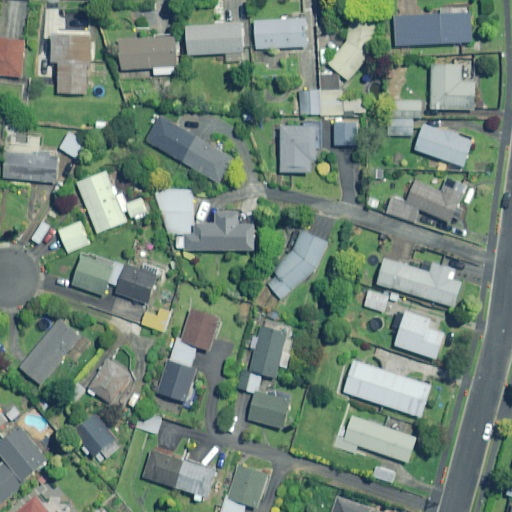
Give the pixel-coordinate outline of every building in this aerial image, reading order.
[(468,12),(468,8),(443,9),(443,14),(394,16),(396,54),(409,53),(409,46),(473,43),(472,12),(468,12)] [(262,49),(307,47),(306,20),(255,22),(256,49),(262,49)] [(245,61),(242,23),(187,27),(189,56),(227,53),(228,62),(245,61)] [(378,30),(353,23),(347,45),(330,64),(348,80),(371,55),(378,30)] [(92,37),(52,36),(51,64),(60,64),(59,93),(87,94),(88,66),(91,66),(92,37)] [(178,74),(175,36),(120,41),(122,71),(155,68),(155,76),(178,74)] [(0,40),(0,75),(23,77),(26,42),(0,40)] [(461,83),(462,66),(433,66),(432,109),(475,110),(476,83),(461,83)] [(354,101),(343,101),(343,93),(299,91),(298,114),(342,116),(342,111),(354,111),(354,114),(367,114),(368,99),(355,98),(354,101)] [(389,117),(413,118),(421,119),(421,102),(390,101),(389,117)] [(234,159),(161,116),(146,141),(220,184),(234,159)] [(323,126),(319,126),(281,125),(280,173),(312,174),(312,161),(318,161),(319,150),(323,150),(323,126)] [(358,125),(335,125),(335,146),(358,146),(358,125)] [(473,142),(425,125),(416,150),(465,167),(473,142)] [(86,142),(71,133),(61,149),(77,158),(86,142)] [(57,183),(59,157),(10,154),(8,179),(57,183)] [(97,234),(127,222),(124,213),(130,211),(133,220),(148,214),(142,199),(127,205),(123,194),(116,197),(107,172),(78,184),(97,234)] [(443,191),(415,179),(405,203),(393,198),(387,212),(414,223),(419,210),(451,223),(464,191),(446,184),(443,191)] [(192,191),(154,191),(170,233),(182,233),(182,251),(257,251),(257,225),(240,225),(240,212),(218,212),(218,224),(192,224),(192,191)] [(91,244),(81,222),(60,232),(69,254),(91,244)] [(330,242),(304,231),(289,257),(270,273),(273,276),(263,283),(279,303),(318,270),(330,242)] [(119,286),(121,287),(127,266),(125,266),(116,263),(83,253),(73,286),(106,296),(110,283),(119,286)] [(431,273),(385,259),(377,284),(455,307),(462,283),(453,281),(456,271),(433,264),(431,273)] [(173,311),(149,304),(158,276),(127,266),(121,287),(112,316),(143,325),(167,333),(173,311)] [(388,296),(368,290),(364,306),(384,312),(388,296)] [(170,361),(191,368),(199,347),(211,351),(222,320),(193,310),(183,340),(177,339),(170,361)] [(431,320),(406,312),(395,345),(437,359),(445,335),(428,329),(431,320)] [(291,327),(264,319),(258,337),(255,336),(251,351),(255,352),(249,371),(243,369),(237,388),(257,394),(263,374),(277,379),(281,367),(288,369),(297,339),(288,336),(291,327)] [(81,337),(59,320),(20,368),(42,385),(81,337)] [(132,377),(110,361),(90,388),(112,404),(132,377)] [(432,387),(353,361),(343,392),(422,417),(432,387)] [(86,390),(78,383),(67,397),(75,403),(86,390)] [(276,400),(251,393),(244,419),(284,429),(292,397),(278,393),(276,400)] [(14,405),(5,414),(12,422),(22,414),(14,405)] [(8,421),(6,418),(0,412),(0,426),(1,428),(8,421)] [(162,418),(142,412),(137,428),(157,434),(162,418)] [(122,447),(97,415),(76,432),(101,464),(122,447)] [(417,438),(353,416),(342,447),(355,452),(358,445),(409,463),(417,438)] [(50,461),(22,427),(0,445),(0,452),(8,461),(0,467),(0,511),(14,511),(15,511),(6,500),(27,483),(25,481),(50,461)] [(218,469),(152,451),(145,478),(197,492),(195,499),(204,501),(205,495),(210,497),(218,469)] [(269,475),(240,464),(222,511),(244,511),(247,505),(257,509),(269,475)] [(395,473),(376,467),(373,478),(392,483),(395,473)] [(49,511),(33,495),(16,511),(49,511)] [(375,511),(371,510),(337,500),(332,511),(375,511)]
